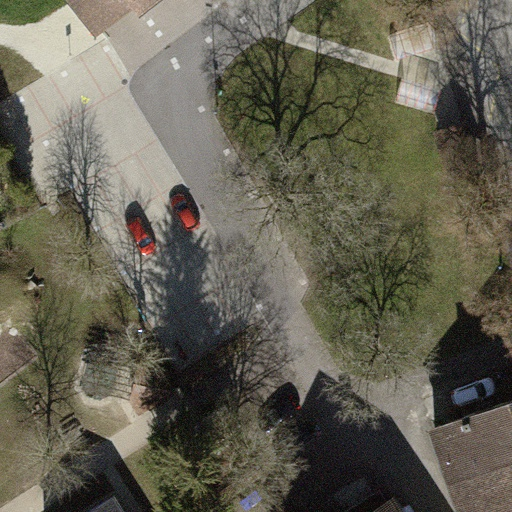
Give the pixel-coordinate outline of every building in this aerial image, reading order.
[(81,0),(123,50),(180,0),(81,0)] [(436,19),(388,34),(397,61),(444,47),(436,19)] [(446,85),(407,75),(399,102),(438,113),(446,85)] [(481,112),(437,127),(454,175),(497,161),(481,112)] [(511,511),(511,412),(437,436),(469,511),(511,511)] [(416,511),(398,483),(350,511),(416,511)]
